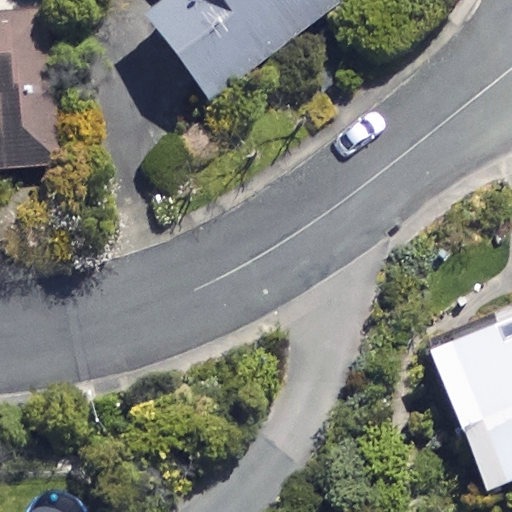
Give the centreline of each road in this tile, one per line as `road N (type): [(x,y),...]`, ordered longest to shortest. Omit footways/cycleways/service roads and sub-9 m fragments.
road 1 (residential): [(0,335),(99,319),(198,289),(327,217)]
road 2 (residential): [(226,511),(295,430),(318,384),(328,341),(327,217)]
road 3 (residential): [(327,217),(511,71)]
